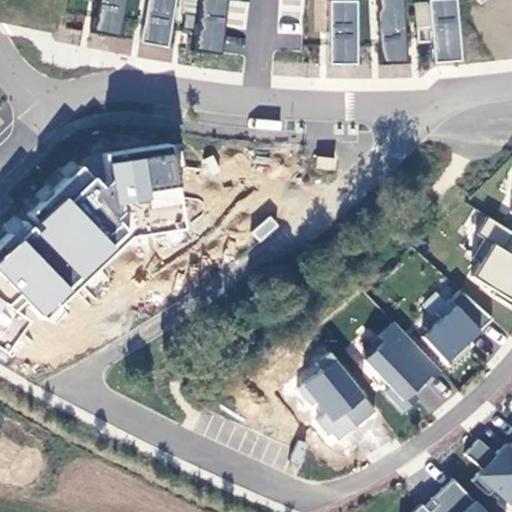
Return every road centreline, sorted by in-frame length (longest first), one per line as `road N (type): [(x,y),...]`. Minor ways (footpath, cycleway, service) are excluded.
road 1 (residential): [(427,115),(69,385),(315,502),(365,481),(476,408),(511,363)]
road 2 (residential): [(50,108),(147,95),(427,115)]
